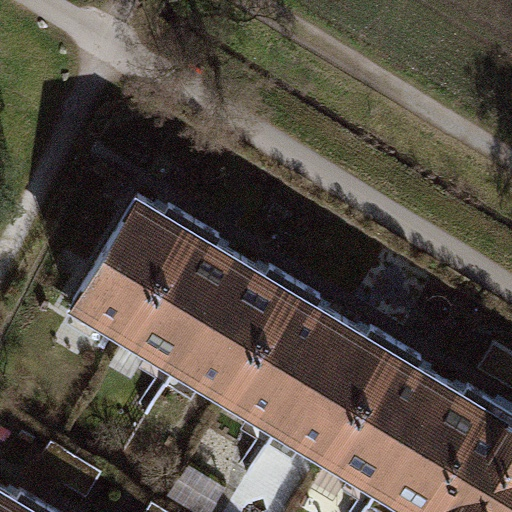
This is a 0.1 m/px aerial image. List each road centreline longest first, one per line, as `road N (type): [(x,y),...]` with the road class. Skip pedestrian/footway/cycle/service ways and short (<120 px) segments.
road 1 (track): [(511,289),(39,0)]
road 2 (track): [(247,0),(511,160)]
